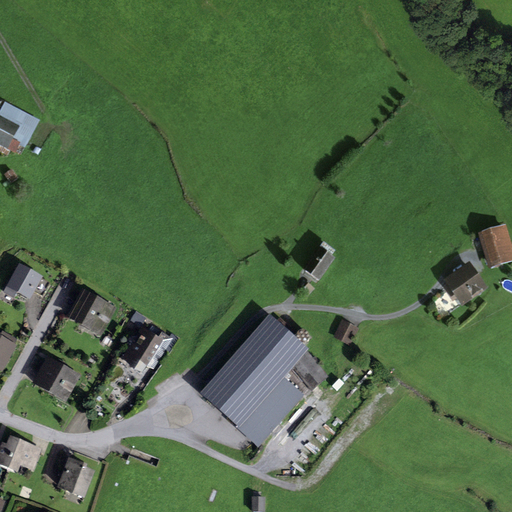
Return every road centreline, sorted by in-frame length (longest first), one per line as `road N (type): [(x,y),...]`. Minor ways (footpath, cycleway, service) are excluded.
road 1 (residential): [(0,408),(63,286)]
road 2 (track): [(261,476),(307,485),(363,421)]
road 3 (residential): [(126,425),(75,440),(0,416)]
